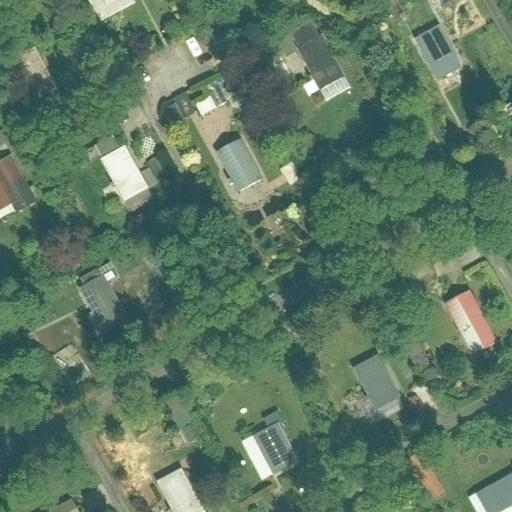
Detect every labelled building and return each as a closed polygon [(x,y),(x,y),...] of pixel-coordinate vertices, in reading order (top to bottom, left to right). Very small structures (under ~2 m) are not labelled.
[(323,90),(344,78),(323,39),(320,41),(311,23),(291,33),(314,77),(310,79),(313,84),(318,82),(323,90)] [(438,81),(460,69),(439,30),(417,42),(438,81)] [(35,102),(57,91),(36,51),(14,63),(27,88),(22,91),(25,96),(30,93),(35,102)] [(506,120),(511,116),(511,104),(500,112),(506,120)] [(241,193),(263,181),(242,143),(220,155),(233,180),(229,182),(232,187),(237,184),(241,193)] [(127,201),(148,190),(126,150),(104,162),(116,184),(113,186),(115,191),(120,188),(127,201)] [(23,178),(14,183),(4,165),(0,167),(0,208),(1,211),(12,205),(16,215),(37,204),(23,178)] [(383,206),(378,196),(369,202),(374,211),(383,206)] [(105,330),(126,318),(105,279),(83,291),(105,330)] [(475,356),(497,345),(469,292),(447,304),(475,356)] [(378,411),(401,398),(380,359),(357,372),(371,397),(366,399),(369,404),(373,401),(378,411)] [(404,399),(385,410),(391,419),(409,407),(404,399)] [(275,474),(297,463),(279,428),(257,439),(275,474)] [(203,511),(183,473),(161,485),(175,511),(172,511),(203,511)] [(488,511),(503,511),(511,507),(511,478),(480,496),(488,511)] [(77,511),(73,503),(56,511),(77,511)]
